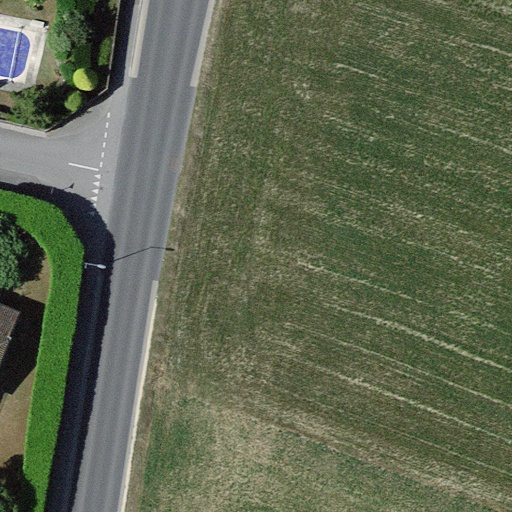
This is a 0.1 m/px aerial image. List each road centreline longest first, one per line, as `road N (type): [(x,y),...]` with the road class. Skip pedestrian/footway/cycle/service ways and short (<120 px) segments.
road 1 (secondary): [(93,511),(145,177)]
road 2 (secondary): [(145,177),(179,0)]
road 3 (residential): [(145,177),(0,148)]
